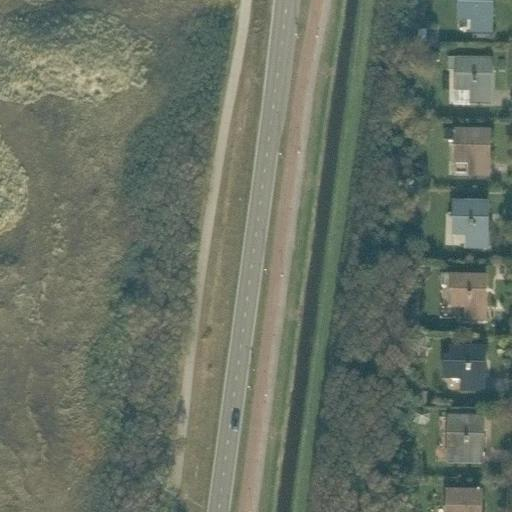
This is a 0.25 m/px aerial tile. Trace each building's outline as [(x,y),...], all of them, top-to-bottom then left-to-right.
[(459,0),(459,21),(460,21),(460,19),(473,19),(473,33),(492,34),(493,19),(493,18),(492,18),(491,0),(459,0)] [(449,59),(449,70),(458,70),(457,93),(457,102),(490,103),(490,91),(491,91),(491,90),(490,90),(491,60),(490,60),(490,62),(459,62),(459,59),(458,59),(449,59)] [(457,131),(456,131),(444,131),(444,141),(456,141),(455,165),(456,165),(456,163),(490,163),(490,162),(488,162),(489,132),(488,132),(488,134),(457,134),(457,131)] [(421,199),(421,210),(428,210),(429,199),(421,199)] [(456,205),(456,203),(455,203),(454,237),(455,237),(455,234),(488,235),(488,234),(487,234),(487,204),(486,204),(486,206),(456,205)] [(454,277),(454,275),(453,275),(452,309),(453,309),(453,306),(486,307),(486,306),(485,306),(486,276),(485,276),(485,278),(454,277)] [(452,350),(452,347),(451,347),(451,359),(444,359),(443,378),(451,379),(451,381),(452,381),(452,379),(485,379),(485,378),(483,378),(484,348),(483,348),(483,350),(452,350)] [(482,450),(482,420),(450,419),(448,463),(471,464),(471,451),(483,451),(483,450),(482,450)] [(449,492),(449,491),(448,491),(447,511),(480,511),(481,492),(480,492),(480,493),(449,492)]
